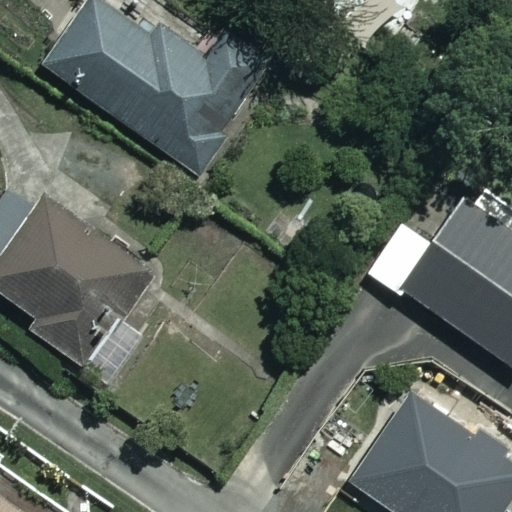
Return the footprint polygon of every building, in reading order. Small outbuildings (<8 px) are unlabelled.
[(109,0),(87,0),(42,61),(203,182),(234,141),(220,131),(271,64),(221,26),(205,48),(170,21),(158,36),(109,0)] [(80,376),(96,352),(117,366),(140,332),(120,318),(153,271),(45,196),(33,213),(5,193),(0,201),(0,294),(34,318),(21,335),(80,376)] [(432,244),(402,224),(364,277),(399,302),(405,293),(511,368),(511,233),(463,199),(432,244)] [(511,463),(411,394),(349,484),(390,511),(505,511),(511,502),(511,463)] [(0,511),(22,511),(0,496),(0,511)]
